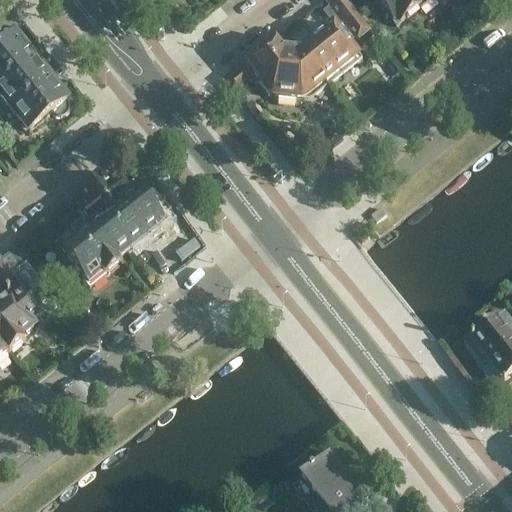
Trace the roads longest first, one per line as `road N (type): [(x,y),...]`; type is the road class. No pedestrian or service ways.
road 1 (residential): [(0,458),(261,244)]
road 2 (secondary): [(491,491),(280,229)]
road 3 (secondary): [(261,244),(472,506)]
road 4 (residential): [(280,229),(511,42)]
road 5 (residential): [(0,220),(147,102)]
road 6 (secondary): [(147,102),(261,244)]
road 7 (secondary): [(280,229),(168,86)]
road 8 (residential): [(168,86),(276,0)]
road 9 (secondary): [(64,0),(147,102)]
